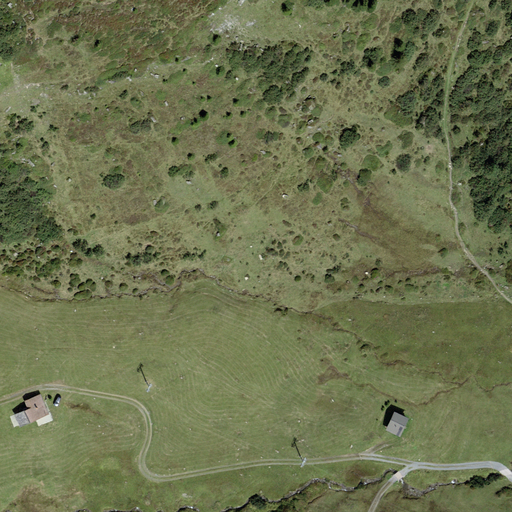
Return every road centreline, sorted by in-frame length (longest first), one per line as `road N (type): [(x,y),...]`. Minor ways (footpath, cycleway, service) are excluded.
road 1 (track): [(0,400),(45,389),(135,403),(148,418),(142,464),(150,478),(371,458),(418,465)]
road 2 (track): [(511,472),(484,458),(418,465),(377,494),(369,511)]
